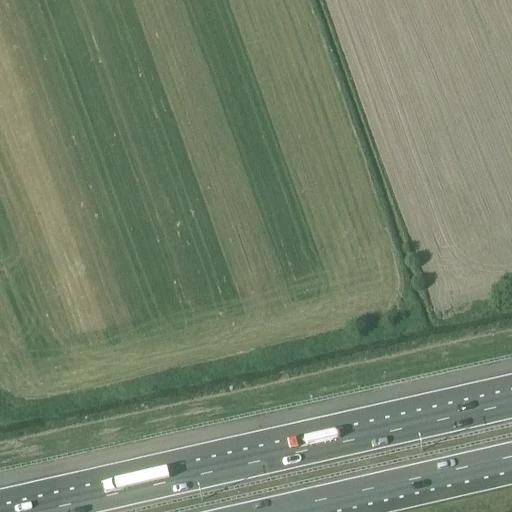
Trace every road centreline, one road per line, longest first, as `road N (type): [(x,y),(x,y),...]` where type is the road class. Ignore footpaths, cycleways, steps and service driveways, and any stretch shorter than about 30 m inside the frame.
road 1 (motorway): [(511,405),(36,511)]
road 2 (motorway): [(270,511),(511,457)]
